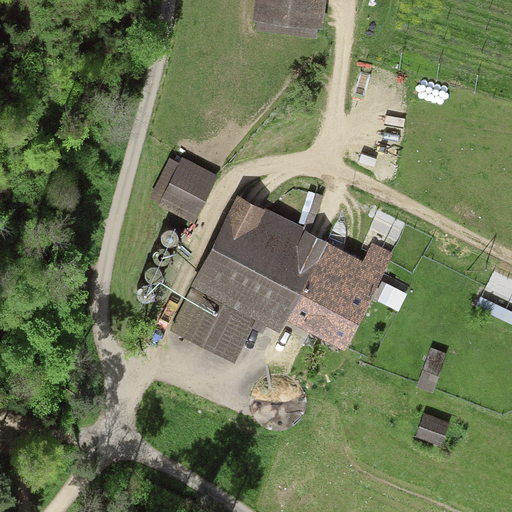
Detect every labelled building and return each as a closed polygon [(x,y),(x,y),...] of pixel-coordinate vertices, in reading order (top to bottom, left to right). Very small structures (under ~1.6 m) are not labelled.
[(324,0),(260,0),(258,15),(261,15),(316,23),(321,24),(324,0)] [(314,35),(316,23),(261,15),(260,28),(314,35)] [(164,204),(182,166),(173,161),(154,199),(164,204)] [(182,166),(164,204),(196,220),(217,178),(184,162),(182,166)] [(367,258),(241,201),(181,333),(234,357),(255,313),(285,326),(289,316),(351,345),(393,254),(373,244),(367,258)]
